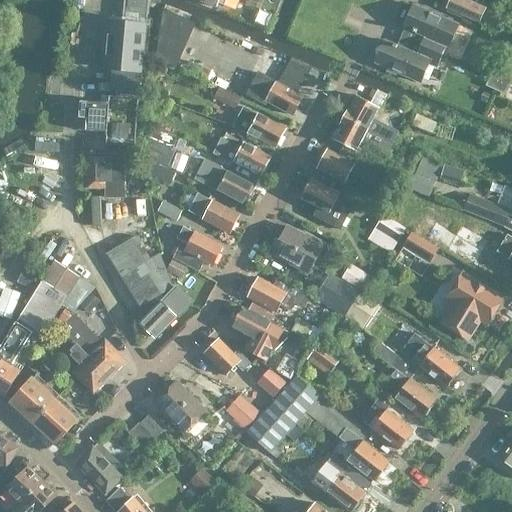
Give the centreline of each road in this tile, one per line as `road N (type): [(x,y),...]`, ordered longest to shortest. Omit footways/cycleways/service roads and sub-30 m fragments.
road 1 (residential): [(151,378),(227,296),(330,104)]
road 2 (residential): [(151,378),(76,239),(66,82)]
road 3 (residential): [(421,511),(511,392)]
road 4 (residential): [(57,465),(151,378)]
